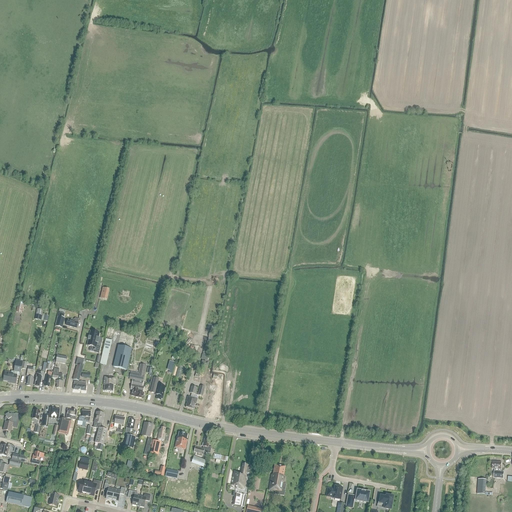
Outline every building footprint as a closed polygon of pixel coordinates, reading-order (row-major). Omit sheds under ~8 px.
[(15,312),(22,313),(24,303),(17,302),(15,312)] [(34,319),(41,321),(43,310),(37,309),(34,319)] [(58,317),(56,326),(61,328),(64,318),(63,318),(64,314),(59,313),(58,317)] [(78,323),(79,320),(78,319),(75,318),(74,319),(73,320),(71,319),(71,321),(68,320),(66,326),(72,327),(73,327),(77,328),(78,323)] [(211,329),(208,337),(206,344),(212,345),(214,339),(217,326),(214,325),(212,330),(211,329)] [(88,340),(87,346),(91,347),(90,351),(94,352),(99,353),(102,339),(98,338),(99,333),(90,331),(89,337),(88,337),(88,340)] [(112,341),(105,339),(102,355),(108,356),(112,341)] [(113,367),(127,370),(132,349),(118,346),(113,367)] [(209,355),(205,354),(206,351),(203,351),(201,359),(207,361),(209,355)] [(55,362),(65,364),(67,357),(57,355),(55,362)] [(77,366),(73,380),(78,381),(83,365),(82,365),(83,360),(77,359),(76,365),(77,366)] [(16,360),(14,371),(21,372),(23,361),(20,361),(16,360)] [(167,370),(169,370),(168,373),(173,374),(175,362),(168,361),(167,370)] [(129,379),(133,380),(132,385),(131,385),(131,390),(132,390),(132,391),(131,396),(135,397),(142,399),(143,395),(144,396),(144,393),(143,393),(144,387),(142,387),(146,366),(140,365),(138,374),(130,372),(129,379)] [(62,381),(63,380),(61,380),(62,374),(58,373),(59,369),(54,368),(53,374),(52,374),(52,378),(58,379),(58,381),(56,381),(56,384),(57,384),(56,388),(60,388),(61,388),(62,388),(63,381),(62,381)] [(33,378),(34,371),(27,370),(26,377),(27,377),(26,386),(32,387),(33,378)] [(5,372),(3,381),(4,381),(11,382),(10,383),(15,384),(17,376),(17,375),(12,374),(13,373),(11,373),(5,372)] [(114,385),(115,378),(104,377),(103,385),(104,385),(104,391),(112,392),(113,385),(114,385)] [(155,394),(155,393),(156,393),(157,395),(156,399),(157,399),(158,400),(159,400),(160,400),(161,399),(162,399),(164,393),(165,392),(166,389),(162,388),(162,387),(163,387),(157,385),(159,379),(154,378),(152,386),(150,392),(155,394)] [(74,383),(73,390),(85,391),(86,382),(79,382),(79,383),(77,382),(74,382),(74,383)] [(208,409),(207,413),(213,415),(214,411),(215,411),(217,402),(213,401),(214,397),(211,396),(210,400),(207,409),(208,409)] [(196,404),(197,399),(187,397),(186,402),(187,402),(186,407),(193,409),(195,404),(196,404)] [(58,419),(59,410),(50,408),(49,418),(58,419)] [(38,420),(40,412),(37,412),(37,411),(35,410),(34,411),(33,411),(31,419),(32,419),(31,422),(34,423),(33,424),(37,425),(38,420)] [(75,420),(76,411),(67,410),(66,420),(61,419),(57,433),(68,435),(71,420),(75,420)] [(16,413),(7,411),(6,416),(5,416),(3,425),(2,430),(6,431),(15,433),(16,428),(17,428),(19,420),(19,419),(20,415),(16,414),(16,413)] [(85,423),(89,423),(90,417),(90,412),(82,411),(82,416),(79,416),(78,421),(82,422),(81,424),(84,425),(85,423)] [(93,428),(98,429),(101,429),(104,414),(96,413),(94,423),(93,428)] [(116,416),(114,424),(119,425),(118,428),(121,428),(121,425),(123,425),(124,418),(116,416)] [(133,429),(135,420),(129,419),(128,424),(127,424),(126,432),(129,433),(130,429),(133,429)] [(141,436),(149,438),(152,425),(144,423),(141,436)] [(101,429),(98,429),(93,445),(97,446),(96,450),(101,451),(107,431),(101,429)] [(175,448),(185,450),(187,439),(187,434),(178,433),(177,437),(175,448)] [(123,447),(132,449),(135,437),(125,435),(123,447)] [(202,457),(202,454),(203,455),(204,452),(210,453),(211,447),(208,446),(210,439),(205,437),(203,444),(203,443),(202,446),(204,447),(203,449),(195,447),(194,452),(196,453),(195,456),(202,457)] [(153,440),(151,452),(158,453),(161,440),(160,440),(158,440),(158,441),(153,440)] [(0,453),(2,454),(2,455),(6,457),(9,447),(1,445),(0,448),(0,453)] [(31,463),(39,465),(40,462),(39,462),(39,460),(39,457),(42,458),(43,454),(40,453),(35,452),(34,455),(33,455),(32,459),(33,459),(33,460),(32,460),(31,463)] [(196,458),(195,462),(204,466),(205,461),(196,458)] [(495,469),(494,478),(503,479),(504,472),(500,472),(501,469),(501,463),(492,462),(492,469),(495,469)] [(250,474),(251,467),(248,467),(248,470),(246,470),(247,465),(242,464),(241,472),(234,471),(231,485),(236,486),(235,488),(244,489),(246,479),(245,479),(246,473),(250,474)] [(271,474),(269,490),(275,491),(278,492),(278,491),(282,492),(283,489),(285,489),(286,484),(283,483),(285,477),(283,476),(285,467),(274,465),(273,475),(271,474)] [(167,469),(165,476),(177,479),(177,475),(170,474),(171,470),(167,469)] [(5,491),(5,488),(7,488),(9,478),(4,477),(2,484),(0,483),(0,488),(3,489),(2,491),(5,491)] [(477,494),(485,495),(486,480),(478,480),(477,494)] [(82,493),(86,494),(88,483),(81,481),(78,493),(82,494),(82,493)] [(88,483),(86,494),(89,495),(94,496),(95,489),(99,490),(101,482),(94,481),(93,484),(88,483)] [(106,499),(112,501),(114,489),(108,488),(109,485),(105,484),(103,490),(108,491),(106,499)] [(340,500),(342,488),(335,487),(334,490),(328,488),(326,496),(333,498),(333,499),(340,500)] [(114,489),(112,501),(118,502),(120,494),(124,495),(125,489),(121,488),(120,491),(114,489)] [(129,491),(127,498),(130,499),(130,498),(130,497),(133,498),(133,499),(133,501),(132,505),(136,506),(136,505),(138,506),(137,506),(138,506),(140,497),(137,496),(137,493),(129,491)] [(232,496),(234,497),(232,505),(244,507),(246,495),(235,493),(236,492),(233,491),(232,496)] [(346,507),(352,508),(353,500),(355,500),(355,501),(367,503),(369,493),(365,492),(364,492),(362,492),(362,491),(361,491),(361,492),(357,491),(356,497),(354,497),(354,496),(348,495),(346,507)] [(8,492),(6,503),(29,508),(31,497),(8,492)] [(49,505),(56,507),(58,496),(51,494),(49,494),(48,497),(50,498),(49,505)] [(140,497),(138,506),(138,507),(138,506),(140,506),(140,507),(144,508),(145,501),(149,502),(151,496),(144,494),(143,498),(140,497)] [(392,497),(379,495),(377,504),(385,506),(384,508),(391,510),(392,505),(391,505),(392,497)] [(336,511),(343,511),(345,504),(344,504),(338,503),(336,511)]
